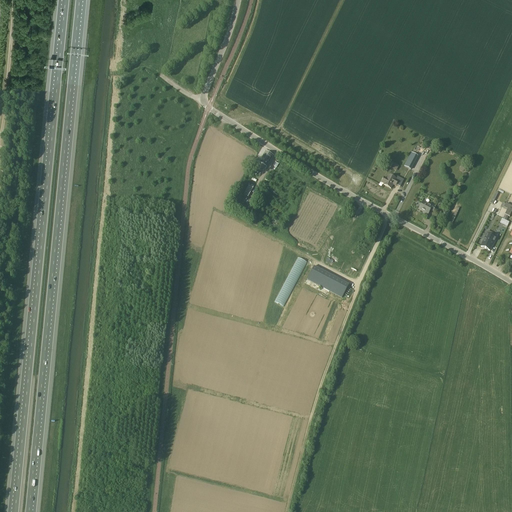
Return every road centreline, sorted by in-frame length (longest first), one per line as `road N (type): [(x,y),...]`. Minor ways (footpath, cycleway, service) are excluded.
road 1 (motorway): [(65,0),(14,511)]
road 2 (motorway): [(28,511),(79,0)]
road 3 (unclassified): [(511,282),(335,187),(203,102),(238,0)]
road 4 (track): [(386,222),(319,394),(287,511)]
